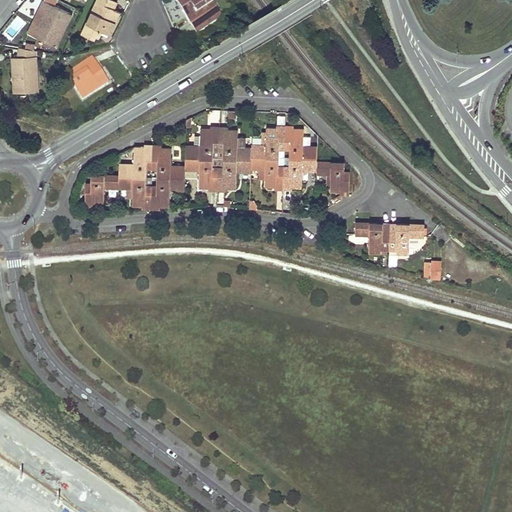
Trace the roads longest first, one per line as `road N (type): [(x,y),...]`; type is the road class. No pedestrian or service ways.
road 1 (residential): [(68,217),(85,223),(223,212),(305,224),(360,200),(369,184),(364,168),(295,103),(203,101),(81,165),(65,192),(65,212)]
road 2 (tertiary): [(8,229),(20,302),(44,353),(242,511)]
road 3 (tertiary): [(30,171),(312,0)]
road 4 (unclassified): [(438,100),(511,194)]
